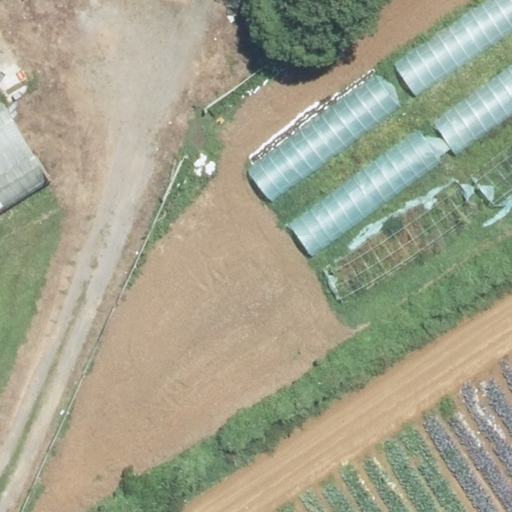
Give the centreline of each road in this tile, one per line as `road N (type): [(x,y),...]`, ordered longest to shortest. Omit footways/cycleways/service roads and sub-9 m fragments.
road 1 (unknown): [(511,320),(218,511)]
road 2 (unknown): [(0,382),(130,60)]
